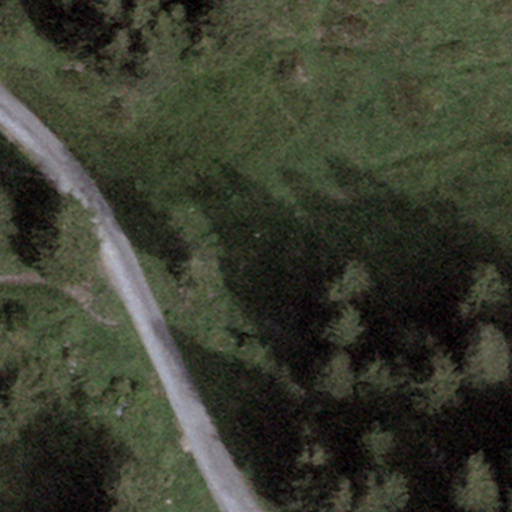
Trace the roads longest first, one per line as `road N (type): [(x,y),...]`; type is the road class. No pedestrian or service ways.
road 1 (track): [(0,106),(99,210),(157,337)]
road 2 (track): [(157,337),(220,473),(249,511)]
